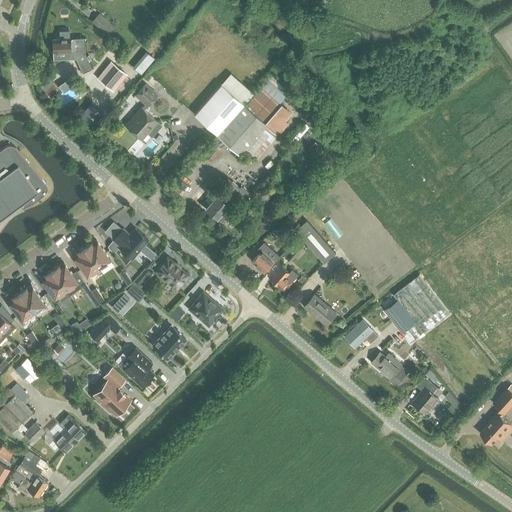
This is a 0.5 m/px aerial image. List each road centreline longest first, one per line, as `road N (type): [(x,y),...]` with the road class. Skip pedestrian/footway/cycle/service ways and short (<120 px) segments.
road 1 (residential): [(41,511),(255,304)]
road 2 (residential): [(477,482),(255,304)]
road 3 (residential): [(255,304),(122,192)]
road 4 (residential): [(0,277),(122,192)]
road 5 (residential): [(122,192),(25,101)]
